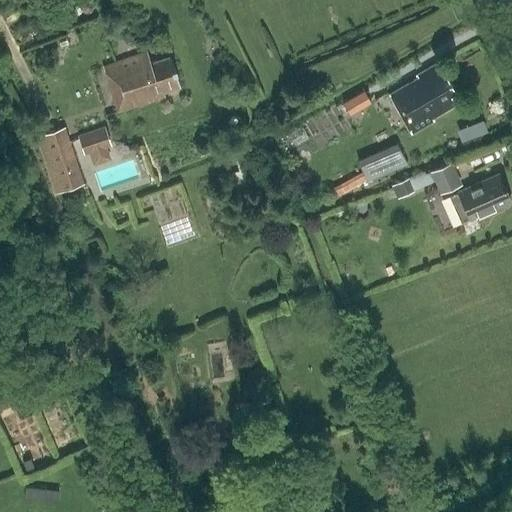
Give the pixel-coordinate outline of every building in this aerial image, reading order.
[(115,62),(131,106),(132,109),(184,90),(165,40),(114,59),(115,62)] [(452,93),(459,89),(442,59),(418,73),(419,76),(390,93),(413,132),(435,119),(434,117),(458,103),(452,93)] [(350,115),(365,106),(359,94),(343,102),(350,115)] [(339,103),(293,128),(302,143),(347,118),(339,103)] [(85,183),(66,126),(38,135),(57,193),(85,183)] [(106,126),(78,135),(85,154),(90,152),(94,164),(111,159),(107,147),(112,145),(106,126)] [(397,145),(365,159),(373,179),(406,164),(397,145)] [(441,193),(460,185),(450,163),(431,171),(441,193)] [(458,192),(459,193),(450,197),(461,223),(511,201),(499,173),(458,192)] [(409,178),(392,185),(398,198),(414,191),(409,178)] [(185,183),(142,195),(147,213),(160,209),(167,233),(197,224),(185,183)] [(63,499),(63,486),(31,486),(31,499),(63,499)]
